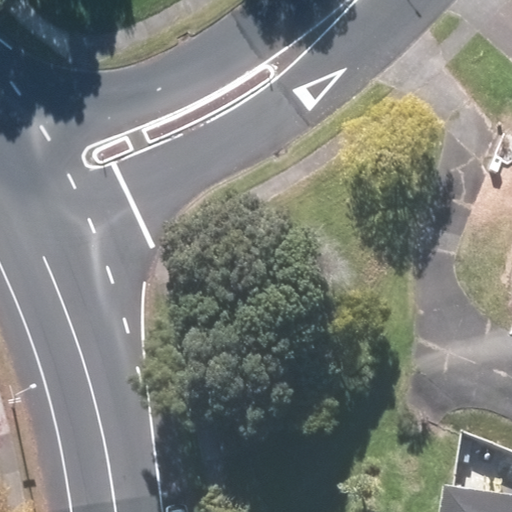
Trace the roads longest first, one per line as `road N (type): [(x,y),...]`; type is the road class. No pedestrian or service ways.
road 1 (residential): [(345,0),(277,69),(152,138),(15,190)]
road 2 (residential): [(15,190),(75,341),(114,511)]
